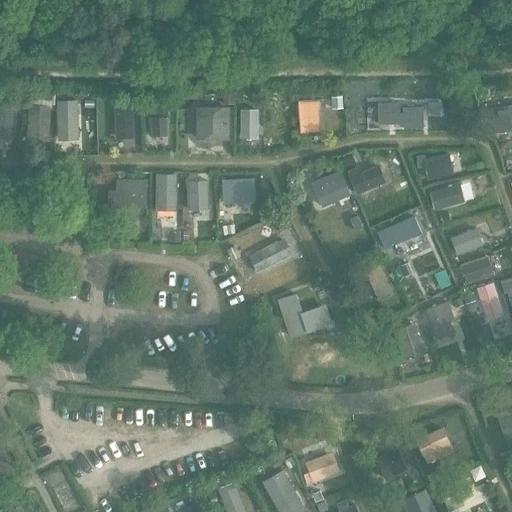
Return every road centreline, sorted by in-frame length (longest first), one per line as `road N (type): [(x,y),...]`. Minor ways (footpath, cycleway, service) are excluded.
road 1 (unclassified): [(511,372),(336,406),(0,367)]
road 2 (track): [(0,65),(511,57)]
